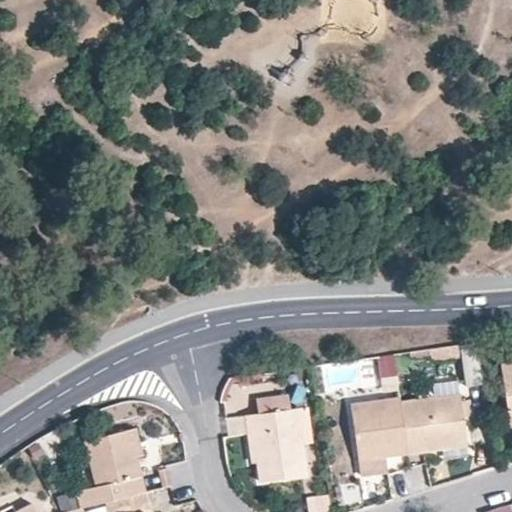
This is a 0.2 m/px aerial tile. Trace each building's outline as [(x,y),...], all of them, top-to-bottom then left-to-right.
[(511,360),(500,362),(509,424),(511,423),(511,360)] [(399,402),(406,452),(466,445),(460,394),(399,402)] [(386,455),(406,452),(399,402),(398,396),(350,404),(358,459),(386,455)] [(258,400),(259,414),(287,410),(286,397),(258,400)] [(294,409),(298,439),(309,439),(304,408),(294,409)] [(245,416),(247,434),(253,434),(257,463),(260,482),(303,476),(298,439),(294,409),(287,410),(259,414),(245,416)] [(137,427),(129,429),(135,457),(145,455),(137,427)] [(76,490),(80,507),(81,507),(92,504),(104,501),(119,497),(144,491),(135,457),(129,429),(85,440),(95,486),(76,490)] [(253,434),(247,434),(252,464),(257,463),(253,434)] [(388,471),(386,455),(358,459),(359,474),(388,471)] [(145,511),(152,510),(147,490),(144,491),(119,497),(122,511),(145,511)] [(317,511),(331,511),(328,492),(314,494),(317,511)] [(122,511),(119,497),(104,501),(107,511),(122,511)] [(94,511),(107,511),(104,501),(92,504),(94,511)] [(35,511),(31,503),(12,511),(35,511)]
